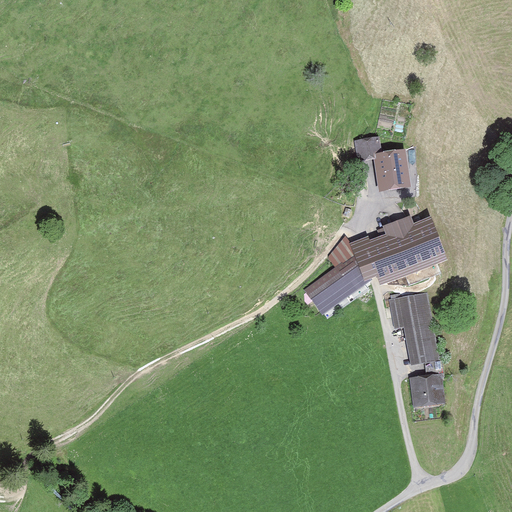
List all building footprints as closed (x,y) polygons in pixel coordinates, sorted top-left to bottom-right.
[(356,159),(372,157),(376,198),(401,195),(397,158),(380,159),(378,139),(354,141),(356,159)] [(511,174),(502,167),(493,178),(509,191),(511,187),(511,174)] [(345,239),(329,258),(329,262),(335,271),(304,292),(323,319),(364,289),(378,285),(380,293),(447,267),(431,224),(414,229),(411,220),(383,231),(386,239),(370,245),(368,241),(352,246),(349,245),(345,239)] [(396,305),(395,300),(385,302),(392,332),(405,329),(413,366),(423,364),(434,362),(420,300),(396,305)] [(425,384),(411,385),(414,409),(439,406),(437,383),(442,383),(440,361),(434,362),(423,364),(425,384)]
